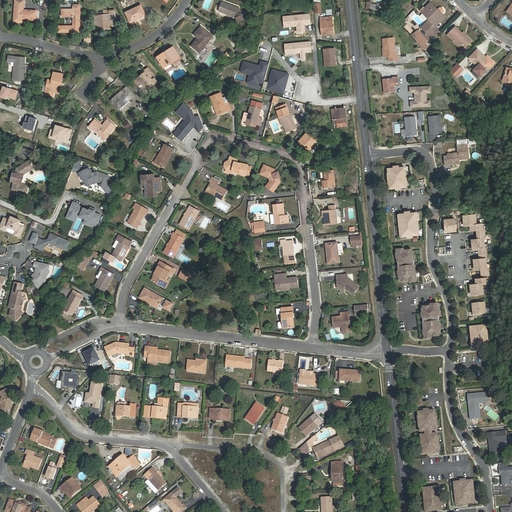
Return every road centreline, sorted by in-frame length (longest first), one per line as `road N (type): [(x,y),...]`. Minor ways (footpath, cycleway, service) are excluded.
road 1 (residential): [(312,348),(316,305),(297,164),(224,137),(206,145),(136,268),(120,325)]
road 2 (residential): [(450,351),(453,318),(432,255),(439,196),(429,160),(418,150),(367,155)]
road 3 (residential): [(224,511),(169,444),(79,436),(31,389)]
road 4 (secondary): [(367,155),(387,350)]
road 5 (residential): [(120,325),(312,348)]
road 6 (residential): [(491,511),(486,468),(454,417),(450,351)]
road 7 (secondary): [(387,350),(405,511)]
road 8 (secondary): [(350,0),(367,155)]
